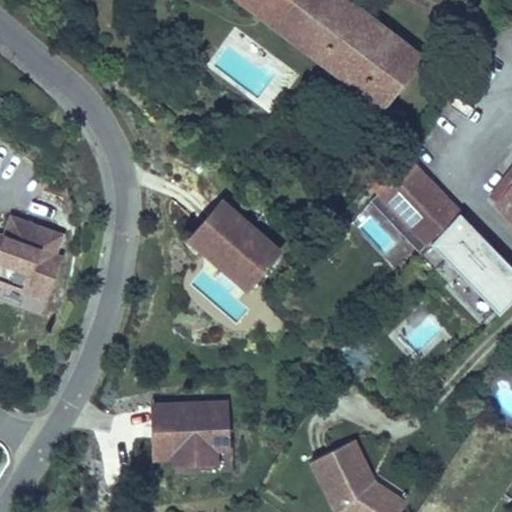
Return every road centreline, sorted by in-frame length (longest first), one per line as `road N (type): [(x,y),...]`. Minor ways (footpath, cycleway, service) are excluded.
road 1 (residential): [(39,452),(107,310),(123,196),(119,164),(92,109),(0,26)]
road 2 (residential): [(511,147),(478,183),(477,201),(511,246)]
